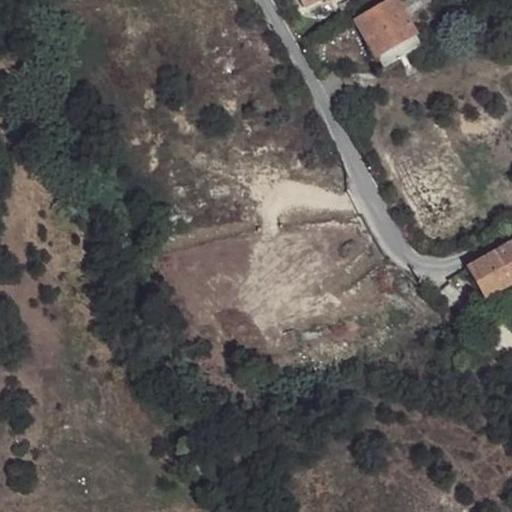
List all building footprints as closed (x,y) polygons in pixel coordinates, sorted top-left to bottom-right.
[(322,0),(300,0),(304,8),(322,0)] [(405,14),(398,0),(394,0),(357,21),(377,57),(373,59),(378,68),(424,45),(405,14)] [(398,0),(405,14),(428,0),(398,0)] [(489,21),(497,37),(511,29),(511,25),(506,13),(489,21)] [(511,244),(469,269),(486,300),(511,284),(511,244)]
